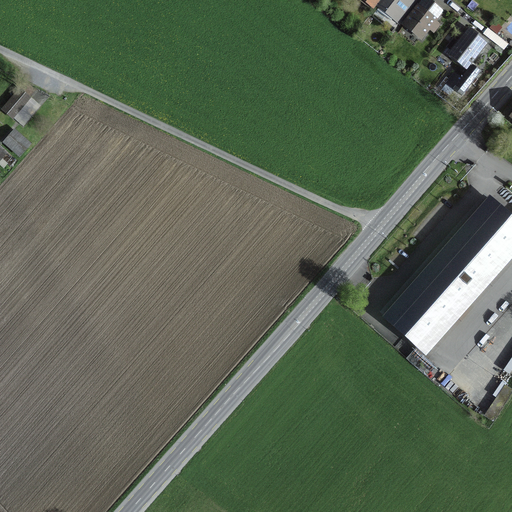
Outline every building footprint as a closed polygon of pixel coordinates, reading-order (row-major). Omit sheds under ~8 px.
[(384,0),(379,7),(399,22),(415,2),(412,0),(384,0)] [(423,0),(404,25),(421,39),(443,11),(428,0),(423,0)] [(486,43),(469,30),(450,55),(466,68),(486,43)] [(486,31),(482,36),(503,53),(507,48),(486,31)] [(466,68),(469,70),(462,79),(454,73),(446,83),(462,96),(481,72),(470,64),(466,68)] [(19,89),(2,110),(12,119),(30,98),(19,89)] [(17,140),(11,135),(4,142),(19,156),(30,144),(20,136),(17,140)] [(511,219),(492,201),(387,319),(422,349),(511,247),(511,219)] [(493,420),(511,390),(505,386),(485,416),(493,420)]
